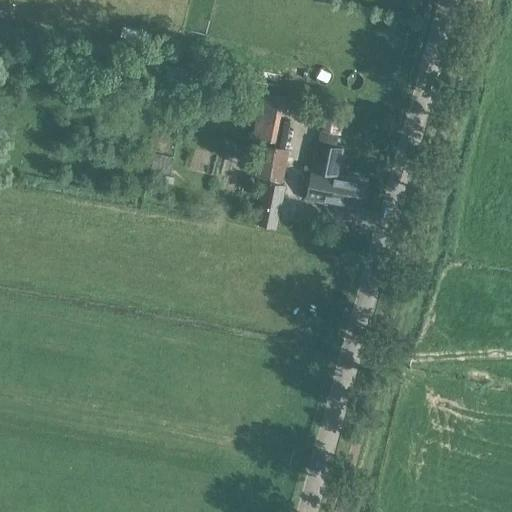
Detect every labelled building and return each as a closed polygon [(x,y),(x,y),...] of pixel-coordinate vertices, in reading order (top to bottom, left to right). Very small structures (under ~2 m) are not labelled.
[(277,95),(252,90),(246,136),(275,142),(280,112),(283,112),(284,96),(277,95)] [(323,114),(320,129),(336,134),(340,135),(343,118),(323,114)] [(365,180),(338,175),(344,147),(316,142),(305,197),(359,208),(365,180)] [(254,176),(282,180),(287,149),(259,144),(254,176)] [(255,223),(275,227),(284,183),(264,179),(255,223)]
